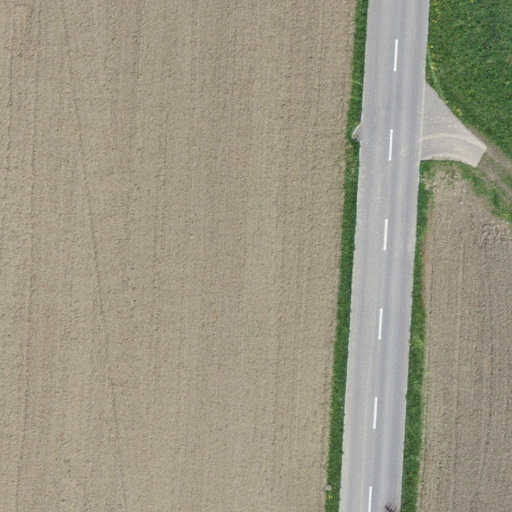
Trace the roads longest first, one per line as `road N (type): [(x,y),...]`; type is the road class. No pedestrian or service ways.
road 1 (tertiary): [(369,511),(398,0)]
road 2 (track): [(392,113),(457,139),(511,190)]
